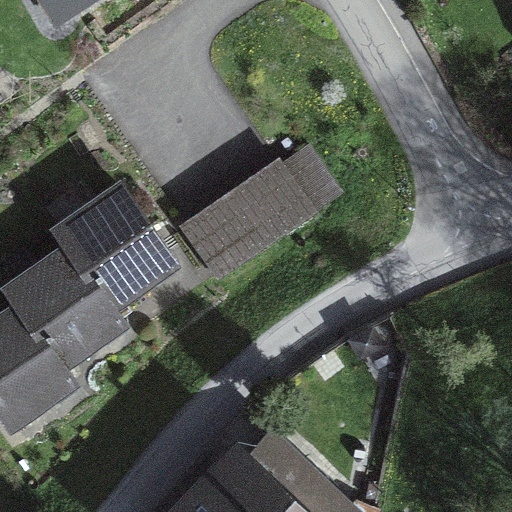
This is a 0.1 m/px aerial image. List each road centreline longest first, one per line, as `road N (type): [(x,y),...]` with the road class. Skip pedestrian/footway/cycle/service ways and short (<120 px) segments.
road 1 (unclassified): [(123,511),(279,347),(370,289),(480,235)]
road 2 (residential): [(349,0),(480,235)]
